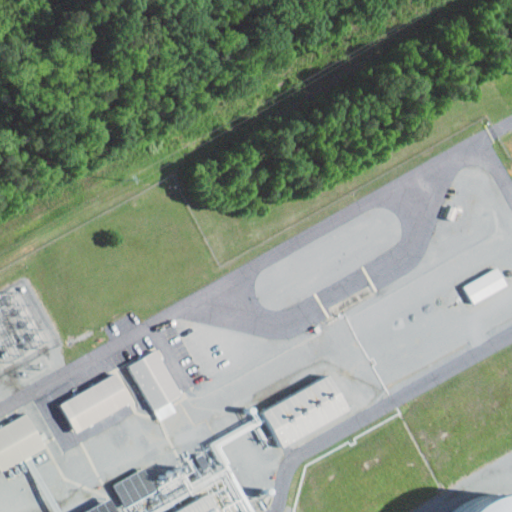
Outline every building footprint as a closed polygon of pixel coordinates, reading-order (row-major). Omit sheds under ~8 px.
[(464,283),(472,301),(507,285),(499,267),(464,283)] [(156,420),(175,411),(170,399),(179,394),(157,348),(128,362),(156,420)] [(130,402),(116,373),(58,400),(72,429),(130,402)] [(256,410),(257,411),(246,417),(251,427),(268,419),(280,444),(349,410),(331,373),(256,410)] [(0,511),(63,511),(57,500),(72,493),(25,477),(25,457),(45,447),(26,411),(0,423),(0,511)] [(236,511),(235,503),(246,505),(247,501),(261,491),(256,483),(254,493),(244,495),(239,487),(240,482),(247,481),(241,472),(253,465),(246,454),(250,451),(240,449),(242,439),(218,443),(215,445),(211,462),(204,450),(187,461),(188,464),(186,474),(193,486),(200,485),(204,491),(169,511),(236,511)] [(112,483),(124,507),(156,490),(144,466),(112,483)] [(78,511),(117,511),(110,497),(78,511)]
